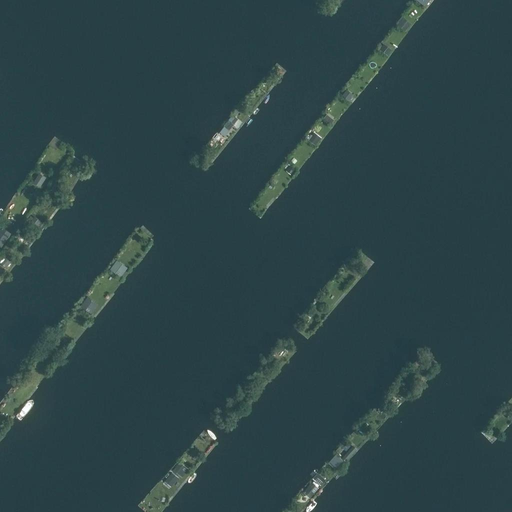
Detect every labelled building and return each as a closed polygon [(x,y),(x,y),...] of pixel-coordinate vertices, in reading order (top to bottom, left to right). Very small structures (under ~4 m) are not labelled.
[(384,44),(380,50),(388,56),(392,50),(384,44)] [(346,91),(342,96),(349,101),(352,97),(346,91)] [(233,115),(224,126),(230,130),(239,120),(235,116),(233,115)] [(327,115),(324,118),(331,124),(334,120),(327,115)] [(307,135),(305,138),(308,140),(307,140),(315,146),(319,141),(311,134),(309,137),(307,135)] [(39,175),(33,183),(40,187),(45,179),(39,175)] [(54,182),(49,189),(55,193),(59,186),(54,182)] [(37,189),(33,195),(41,201),(45,195),(37,189)] [(34,217),(29,224),(36,229),(41,222),(34,217)] [(0,246),(2,248),(12,234),(0,226),(0,246)] [(5,257),(0,262),(6,268),(11,262),(5,257)] [(115,264),(110,270),(121,278),(126,272),(115,264)] [(85,301),(81,306),(92,314),(96,309),(85,301)] [(409,376),(406,380),(411,385),(414,381),(409,376)] [(402,387),(398,392),(403,398),(408,393),(402,387)] [(389,400),(386,404),(392,409),(395,405),(389,400)] [(230,406),(225,412),(231,417),(235,411),(230,406)] [(351,448),(342,458),(346,462),(355,452),(351,448)] [(336,455),(331,461),(340,469),(345,463),(336,455)] [(178,464),(173,470),(180,476),(184,470),(178,464)] [(172,472),(165,480),(172,486),(178,478),(172,472)] [(315,476),(312,479),(321,486),(324,483),(315,476)] [(312,483),(306,490),(312,496),(319,489),(312,483)]
